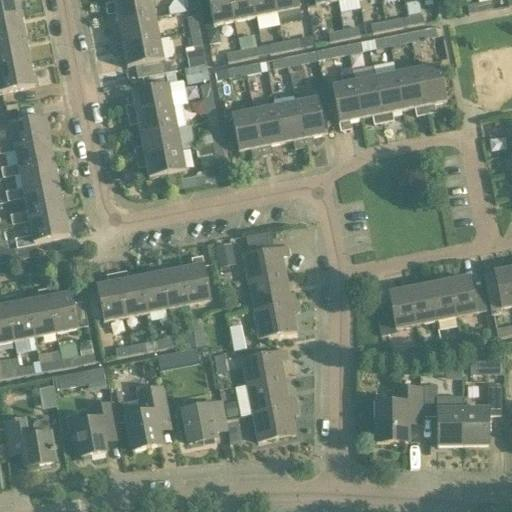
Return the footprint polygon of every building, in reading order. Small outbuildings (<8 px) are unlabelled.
[(0,0),(0,24),(21,20),(16,0),(0,0)] [(107,18),(116,16),(118,28),(154,21),(149,0),(142,0),(114,6),(113,5),(105,7),(107,18)] [(191,0),(181,0),(184,14),(194,13),(191,0)] [(205,0),(212,30),(234,25),(228,0),(205,0)] [(228,0),(234,25),(255,21),(250,0),(228,0)] [(250,0),(255,21),(276,16),(273,0),(250,0)] [(273,0),(276,16),(298,12),(295,0),(273,0)] [(312,0),(314,9),(336,5),(335,0),(312,0)] [(490,3),(478,5),(480,15),(492,13),(490,3)] [(467,17),(480,15),(478,5),(466,7),(467,17)] [(421,16),(406,20),(408,30),(423,26),(421,16)] [(186,20),(189,36),(198,34),(195,18),(186,20)] [(0,24),(0,48),(25,44),(21,20),(0,24)] [(406,20),(384,24),(386,34),(408,30),(406,20)] [(118,28),(120,38),(111,40),(113,51),(158,42),(154,21),(118,28)] [(372,37),(386,34),(384,24),(369,27),(372,37)] [(357,29),(342,32),(344,42),(359,39),(357,29)] [(434,30),(409,35),(411,45),(436,40),(434,30)] [(329,45),(344,42),(342,32),(327,35),(329,45)] [(409,35),(388,40),(389,49),(411,45),(409,35)] [(375,52),(389,49),(388,40),(373,43),(375,52)] [(297,41),(282,44),(284,54),(299,51),(297,41)] [(115,60),(124,59),(127,71),(162,64),(158,42),(113,51),(115,60)] [(0,48),(0,73),(30,68),(25,44),(0,48)] [(282,44),(261,48),(263,59),(284,54),(282,44)] [(361,45),(345,48),(347,58),(362,55),(361,45)] [(242,63),(263,59),(261,48),(239,53),(242,63)] [(345,48),(316,54),(318,63),(347,58),(345,48)] [(227,66),(242,63),(239,53),(225,56),(227,66)] [(287,69),(318,63),(316,54),(285,60),(287,69)] [(285,60),(264,64),(266,74),(287,69),(285,60)] [(264,64),(243,68),(245,78),(266,74),(264,64)] [(0,73),(0,97),(35,91),(30,68),(0,73)] [(228,81),(245,78),(243,68),(226,72),(228,81)] [(435,115),(434,107),(446,105),(438,69),(416,73),(425,117),(435,115)] [(331,91),(338,126),(339,134),(350,132),(348,124),(360,122),(353,86),(350,71),(339,73),(342,88),(331,91)] [(403,114),(413,111),(415,119),(425,117),(416,73),(395,77),(403,114)] [(391,116),(403,114),(395,77),(374,82),(383,125),(393,124),(391,116)] [(360,122),(371,120),(373,127),(383,125),(374,82),(353,86),(360,122)] [(200,88),(203,105),(213,103),(209,86),(200,88)] [(125,109),(127,120),(171,111),(167,89),(132,96),(134,107),(125,109)] [(317,102),(295,107),(303,150),(314,148),(312,141),(324,138),(317,102)] [(217,124),(213,103),(203,105),(207,126),(217,124)] [(281,147),(291,145),(294,152),(303,150),(295,107),(274,111),(281,147)] [(7,112),(13,144),(0,146),(0,156),(15,154),(50,147),(45,121),(20,126),(17,110),(7,112)] [(138,127),(140,139),(176,132),(171,111),(127,120),(129,129),(138,127)] [(269,149),(281,147),(274,111),(252,115),(261,159),(271,157),(269,149)] [(251,161),(261,159),(252,115),(230,120),(237,156),(249,153),(251,161)] [(221,144),(217,124),(207,126),(211,146),(221,144)] [(140,139),(142,149),(133,151),(135,162),(180,153),(176,132),(140,139)] [(228,184),(221,144),(211,146),(194,149),(197,162),(213,159),(216,177),(208,178),(208,177),(180,182),(182,193),(228,184)] [(15,154),(18,167),(0,170),(0,171),(2,181),(20,178),(55,171),(50,147),(15,154)] [(184,175),(180,153),(135,162),(137,171),(146,170),(149,182),(184,175)] [(20,178),(22,190),(5,194),(7,205),(24,201),(59,194),(55,171),(20,178)] [(24,201),(27,214),(9,218),(11,228),(29,225),(64,218),(59,194),(24,201)] [(69,240),(64,218),(29,225),(32,238),(14,241),(16,251),(8,252),(6,243),(0,244),(0,266),(38,259),(36,246),(69,240)] [(231,245),(215,249),(219,268),(236,265),(231,245)] [(242,258),(247,286),(285,279),(281,261),(289,260),(287,249),(242,258)] [(192,270),(181,272),(188,309),(210,304),(201,259),(191,261),(192,270)] [(168,266),(158,268),(167,313),(188,309),(181,272),(170,274),(168,266)] [(149,278),(139,281),(146,317),(167,313),(158,268),(148,270),(149,278)] [(501,311),(511,309),(511,272),(482,279),(489,313),(501,311)] [(126,274),(116,276),(125,322),(146,317),(139,281),(127,283),(126,274)] [(103,326),(125,322),(116,276),(105,278),(108,287),(96,289),(103,326)] [(247,286),(253,314),(297,305),(296,296),(289,298),(285,279),(247,286)] [(469,281),(449,285),(456,321),(477,317),(469,281)] [(470,286),(476,316),(485,314),(480,284),(470,286)] [(436,325),(456,321),(449,285),(429,289),(436,325)] [(83,304),(73,306),(71,297),(59,299),(57,289),(47,292),(56,336),(78,332),(77,331),(87,329),(83,304)] [(415,329),(436,325),(429,289),(408,293),(415,329)] [(39,303),(28,305),(35,341),(56,336),(47,292),(37,294),(39,303)] [(388,297),(390,310),(375,314),(380,339),(396,336),(396,333),(415,329),(408,293),(388,297)] [(13,345),(35,341),(28,305),(16,307),(14,298),(5,300),(13,345)] [(0,347),(13,345),(5,300),(0,300),(0,347)] [(299,314),(297,305),(253,314),(258,342),(296,334),(292,316),(299,314)] [(200,321),(190,323),(196,351),(205,349),(200,321)] [(497,341),(511,338),(511,328),(495,331),(497,341)] [(488,333),(460,339),(462,349),(490,343),(488,333)] [(187,337),(173,340),(175,350),(189,347),(187,337)] [(441,353),(462,349),(460,339),(439,344),(441,353)] [(173,340),(152,344),(154,354),(175,350),(173,340)] [(58,348),(59,353),(63,372),(95,366),(93,356),(78,359),(75,344),(72,344),(72,345),(58,348)] [(152,344),(130,348),(133,358),(154,354),(152,344)] [(432,346),(419,348),(421,358),(434,355),(432,346)] [(115,361),(133,358),(130,348),(113,351),(115,361)] [(409,361),(421,358),(419,348),(407,351),(409,361)] [(195,351),(156,359),(159,374),(198,367),(195,351)] [(41,376),(63,372),(59,353),(37,357),(41,376)] [(241,361),(246,390),(284,382),(280,365),(288,363),(286,353),(241,361)] [(0,383),(20,380),(18,370),(16,361),(0,364),(0,383)] [(20,380),(21,379),(41,376),(39,366),(18,370),(20,380)] [(105,383),(103,370),(83,374),(56,379),(58,392),(105,383)] [(246,390),(252,417),(297,408),(295,399),(287,401),(284,382),(246,390)] [(423,419),(436,419),(436,450),(462,450),(462,412),(436,412),(436,388),(423,389),(423,419)] [(487,412),(462,412),(462,450),(488,449),(488,418),(500,418),(500,388),(487,388),(487,412)] [(53,389),(40,390),(42,410),(55,409),(53,389)] [(135,394),(140,418),(125,421),(132,454),(160,449),(158,436),(172,433),(163,389),(135,394)] [(394,392),(395,407),(374,407),(374,447),(408,446),(407,422),(420,422),(420,392),(394,392)] [(87,410),(90,424),(74,427),(81,461),(107,455),(103,435),(117,432),(111,405),(87,410)] [(182,415),(188,447),(216,442),(215,436),(226,434),(221,408),(182,415)] [(299,419),(297,408),(252,417),(257,445),(295,438),(291,420),(299,419)] [(32,428),(34,439),(28,440),(25,420),(2,424),(7,456),(23,453),(25,470),(55,465),(49,426),(44,422),(35,423),(32,428)]
